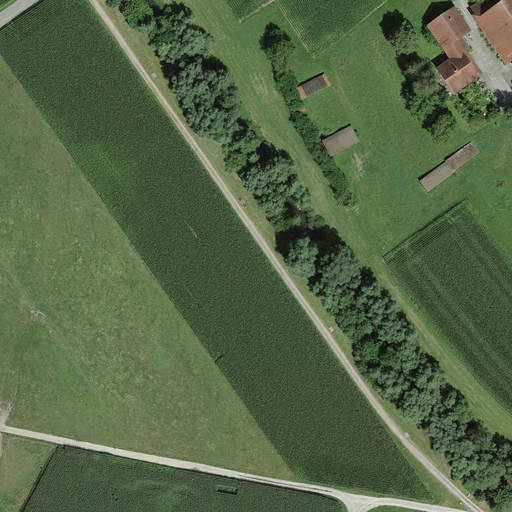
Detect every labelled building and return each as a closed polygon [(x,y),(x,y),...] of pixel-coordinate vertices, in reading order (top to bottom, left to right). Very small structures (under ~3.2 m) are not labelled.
[(473,15),(507,64),(511,60),(511,0),(480,0),(472,7),(476,13),(473,15)] [(428,27),(450,59),(463,50),(464,52),(470,48),(462,36),(470,30),(455,8),(428,27)] [(437,67),(455,94),(481,76),(471,62),(464,52),(463,50),(450,59),(437,67)] [(304,97),(332,83),(327,74),(299,87),(304,97)] [(355,125),(324,138),(331,152),(361,139),(355,125)] [(427,187),(482,155),(476,144),(421,177),(427,187)]
